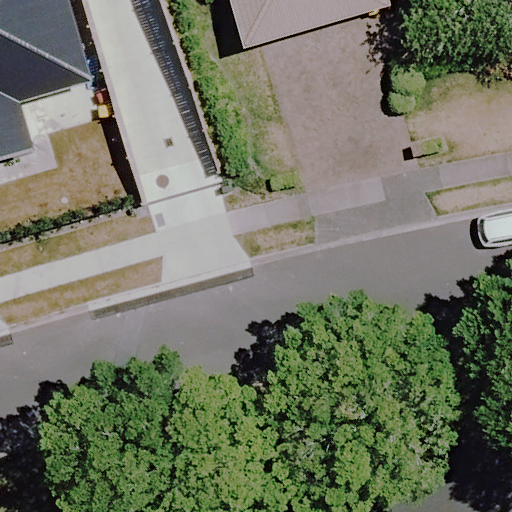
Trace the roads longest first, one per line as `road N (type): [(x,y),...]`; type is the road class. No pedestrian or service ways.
road 1 (residential): [(0,411),(511,275)]
road 2 (residential): [(511,487),(369,511)]
